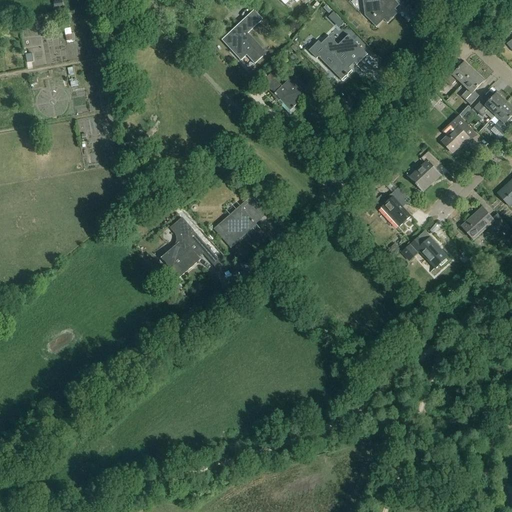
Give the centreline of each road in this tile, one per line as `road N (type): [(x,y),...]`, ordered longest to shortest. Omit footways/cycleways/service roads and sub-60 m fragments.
road 1 (unclassified): [(247,277),(344,187),(445,14)]
road 2 (track): [(350,416),(63,511)]
road 3 (track): [(511,278),(350,416)]
